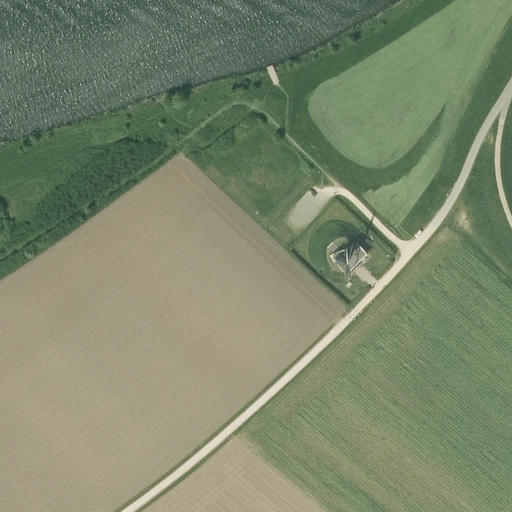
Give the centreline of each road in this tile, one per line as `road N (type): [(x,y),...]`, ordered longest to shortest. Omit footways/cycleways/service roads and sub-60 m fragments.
road 1 (track): [(409,254),(319,348),(128,511)]
road 2 (track): [(190,135),(233,102),(256,107),(409,254)]
road 3 (track): [(0,259),(190,135)]
road 4 (track): [(409,254),(456,194),(511,82)]
